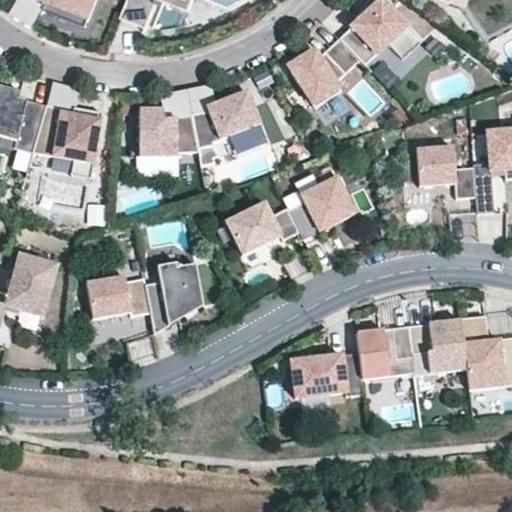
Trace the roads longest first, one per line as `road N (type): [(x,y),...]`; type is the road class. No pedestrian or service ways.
road 1 (residential): [(511,274),(442,267),(368,280),(133,395),(37,406),(0,401)]
road 2 (residential): [(0,30),(65,62),(165,71),(255,43),(310,0)]
